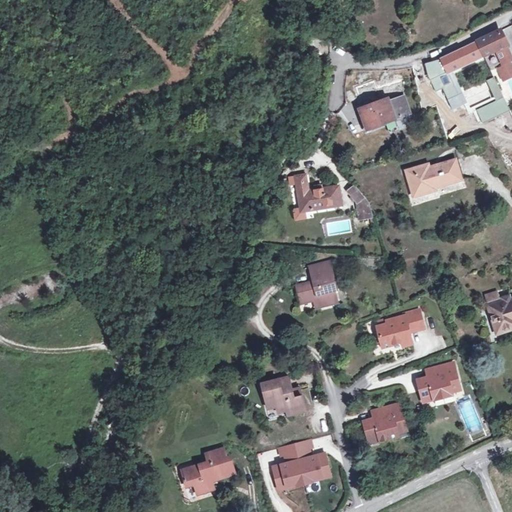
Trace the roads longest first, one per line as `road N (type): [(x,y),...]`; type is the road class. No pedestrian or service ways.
road 1 (track): [(77,511),(82,470),(121,359),(109,351),(11,349),(0,342)]
road 2 (residential): [(336,62),(434,53),(511,15)]
road 3 (tertiary): [(475,457),(362,511)]
